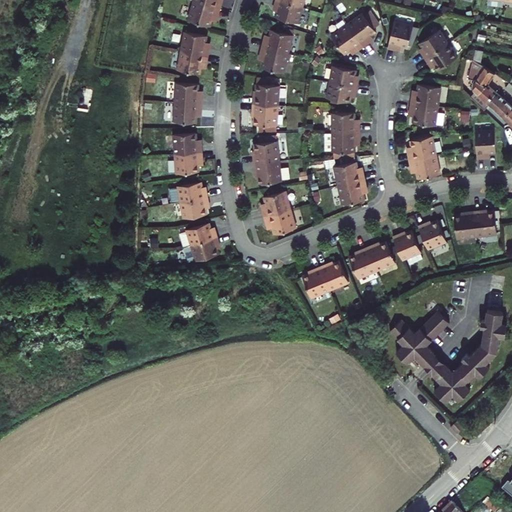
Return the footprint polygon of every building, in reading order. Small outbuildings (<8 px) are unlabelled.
[(223,7),(201,0),(197,0),(192,18),(213,24),(215,18),(217,13),(221,15),(223,7)] [(305,6),(285,0),(278,0),(277,6),(280,6),(278,15),(301,22),(305,6)] [(366,13),(376,27),(381,23),(372,9),(366,13)] [(349,23),(365,45),(371,40),(369,37),(373,34),(378,30),(376,27),(366,13),(365,12),(349,23)] [(396,21),(390,47),(397,49),(399,44),(404,46),(410,47),(410,45),(415,25),(396,21)] [(358,50),(365,45),(349,23),(333,34),(346,52),(352,49),(356,46),(358,50)] [(410,45),(414,46),(421,29),(422,26),(415,25),(410,45)] [(273,28),(271,33),(270,38),(270,39),(266,38),(264,45),(290,52),(295,33),(273,28)] [(185,48),(211,53),(213,45),(208,44),(209,40),(211,33),(189,29),(185,48)] [(422,51),(427,58),(449,43),(440,29),(421,42),(424,47),(425,50),(422,51)] [(485,34),(479,33),(477,39),(484,41),(485,34)] [(449,43),(427,58),(431,64),(434,62),(436,65),(438,70),(459,57),(449,43)] [(290,52),(264,45),(262,53),(266,54),(265,59),(263,65),(285,71),(290,52)] [(211,53),(185,48),(181,67),(203,71),(204,65),(205,60),(210,61),(211,53)] [(478,94),(488,83),(495,72),(473,59),(468,80),(469,82),(471,87),(476,92),(478,94)] [(331,80),(358,85),(360,78),(356,77),(357,74),(358,68),(335,63),(331,80)] [(256,93),(255,101),(280,103),(282,83),(273,82),(274,76),(259,75),(258,91),(257,93),(256,93)] [(500,83),(502,84),(505,87),(509,81),(503,78),(500,83)] [(178,99),(205,101),(205,93),(201,92),(201,87),(202,81),(179,79),(178,99)] [(357,92),(358,85),(331,80),(328,96),(352,101),(353,95),(353,92),(357,92)] [(414,93),(413,101),(439,105),(442,86),(420,82),(419,89),(418,94),(414,93)] [(486,101),(496,90),(488,83),(478,94),(486,101)] [(511,104),(496,90),(486,101),(489,104),(503,116),(511,106),(511,104)] [(478,94),(476,92),(472,97),(485,109),(489,104),(486,101),(478,94)] [(205,101),(178,99),(177,118),(199,120),(199,113),(200,108),(204,109),(205,101)] [(280,103),(255,101),(254,109),(256,109),(256,112),(255,121),(279,123),(280,103)] [(439,105),(413,101),(411,109),(416,109),(415,115),(414,121),(437,124),(439,105)] [(511,106),(503,116),(504,117),(510,124),(511,126),(511,106)] [(333,130),(361,130),(361,122),(356,122),(356,117),(356,111),(334,110),(333,130)] [(476,129),(477,156),(485,156),(485,152),(490,151),(496,151),(495,129),(476,129)] [(178,151),(205,149),(204,141),(200,142),(199,137),(199,130),(176,132),(178,151)] [(360,138),(361,130),(333,130),(333,149),(335,149),(335,154),(356,154),(356,143),(356,138),(360,138)] [(409,151),(411,158),(437,153),(433,134),(411,139),(412,145),(413,150),(409,151)] [(255,153),(256,161),(281,158),(278,138),(255,141),(256,150),(256,153),(255,153)] [(205,149),(178,151),(179,171),(202,169),(201,162),(201,157),(205,157),(205,149)] [(437,153),(411,158),(412,166),(417,165),(418,170),(418,171),(419,177),(441,172),(437,153)] [(281,158),(256,161),(256,169),(258,169),(258,171),(259,181),(283,178),(283,177),(291,177),(290,165),(281,166),(281,158)] [(339,183),(365,177),(363,170),(359,170),(358,165),(357,159),(335,164),(339,183)] [(367,185),(365,177),(339,183),(343,202),(365,197),(363,191),(362,186),(367,185)] [(183,199),(210,194),(208,187),(205,187),(204,184),(203,179),(180,184),(183,199)] [(264,206),(266,214),(292,206),(287,188),(265,194),(267,200),(268,205),(264,206)] [(210,194),(183,199),(187,216),(210,211),(209,205),(208,202),(211,201),(210,194)] [(292,206),(266,214),(268,221),(272,220),(274,225),(276,231),(297,225),(292,206)] [(482,208),(474,209),(477,234),(497,232),(494,209),(485,210),(482,210),(482,208)] [(477,234),(474,209),(466,210),(466,212),(464,212),(454,213),(457,236),(477,234)] [(193,241),(219,233),(217,226),(213,227),(212,224),(211,218),(188,225),(188,228),(181,230),(185,243),(193,241)] [(426,221),(419,224),(428,248),(447,240),(438,218),(429,222),(426,223),(426,221)] [(400,231),(393,234),(403,257),(421,250),(412,228),(404,232),(401,233),(400,231)] [(197,256),(197,257),(220,250),(218,245),(217,242),(221,240),(219,233),(193,241),(185,243),(190,258),(197,256)] [(375,242),(368,245),(377,268),(396,260),(387,239),(378,242),(376,243),(375,242)] [(377,268),(368,245),(360,248),(361,250),(359,250),(350,254),(359,276),(377,268)] [(328,260),(321,263),(330,287),(349,279),(340,257),(331,261),(329,262),(328,260)] [(330,287),(321,263),(314,266),(314,268),(312,269),(303,272),(312,294),(330,287)] [(446,402),(453,395),(458,400),(470,389),(465,383),(476,372),(480,376),(490,367),(486,363),(498,352),(501,336),(506,337),(509,323),(503,322),(505,312),(488,309),(482,344),(470,355),(468,353),(462,358),(465,360),(453,371),(443,361),(431,373),(441,383),(434,390),(446,402)] [(424,365),(436,354),(427,344),(450,322),(439,310),(415,332),(402,318),(390,330),(403,344),(396,351),(403,358),(407,355),(412,359),(415,356),(424,365)] [(424,365),(431,373),(443,361),(436,354),(424,365)] [(407,355),(403,358),(408,363),(412,359),(407,355)] [(457,433),(463,426),(457,420),(450,426),(457,433)] [(502,486),(511,494),(511,475),(509,479),(507,478),(502,486)] [(477,493),(497,510),(498,511),(464,511),(461,508),(451,499),(436,511),(511,511),(511,505),(505,500),(500,506),(471,480),(457,493),(467,502),(477,493)] [(467,502),(457,493),(451,499),(461,508),(467,502)]
